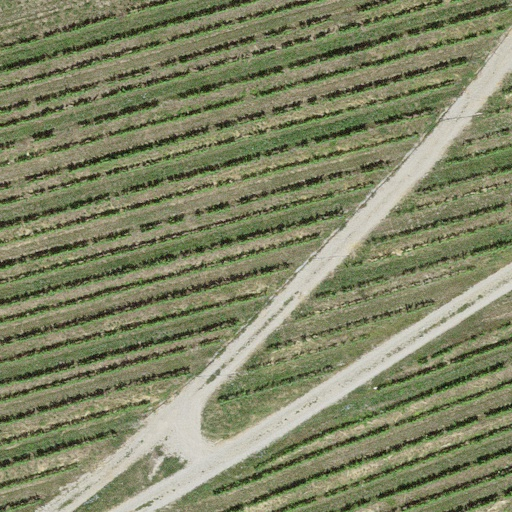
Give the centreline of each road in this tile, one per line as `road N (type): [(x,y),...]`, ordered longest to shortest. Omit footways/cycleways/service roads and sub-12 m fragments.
road 1 (track): [(203,470),(176,420),(511,42)]
road 2 (track): [(511,259),(132,511)]
road 3 (track): [(57,511),(176,420)]
